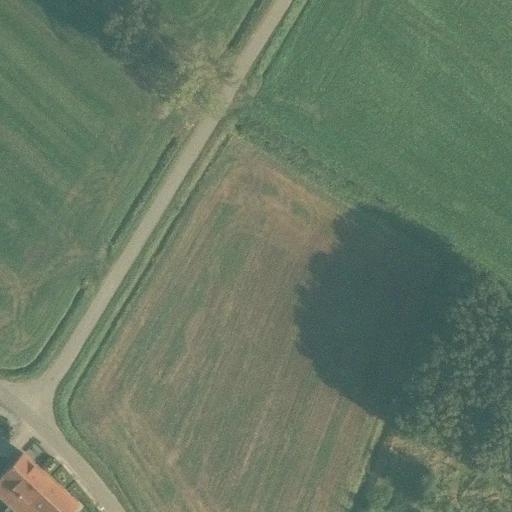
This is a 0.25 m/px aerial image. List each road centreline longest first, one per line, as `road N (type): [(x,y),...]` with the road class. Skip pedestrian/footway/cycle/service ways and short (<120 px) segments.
road 1 (unclassified): [(28,416),(282,0)]
road 2 (unclassified): [(113,511),(28,416)]
